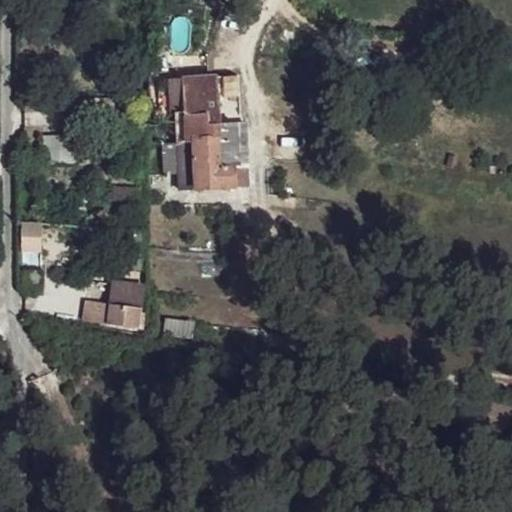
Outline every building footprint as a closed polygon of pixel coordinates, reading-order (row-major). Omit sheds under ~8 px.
[(234,79),(179,79),(180,125),(174,127),(175,197),(243,196),(243,116),(262,115),(262,80),(234,79)] [(262,115),(243,116),(243,196),(269,197),(269,116),(262,115)] [(74,133),(41,135),(44,166),(76,164),(74,133)] [(140,187),(115,186),(114,199),(140,200),(140,187)] [(41,223),(20,223),(22,253),(43,253),(41,223)] [(145,288),(115,286),(113,309),(89,307),(87,327),(111,329),(140,331),(142,309),(145,288)]
